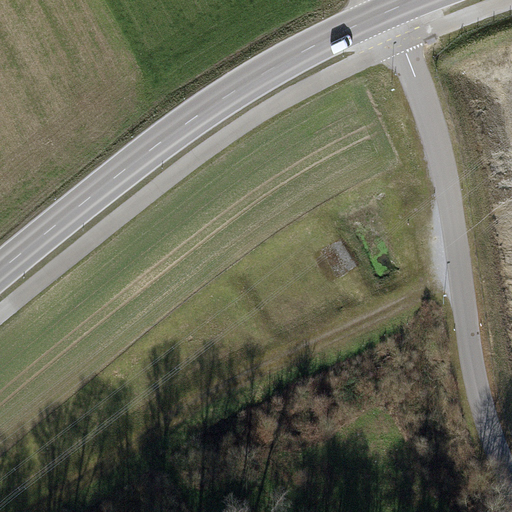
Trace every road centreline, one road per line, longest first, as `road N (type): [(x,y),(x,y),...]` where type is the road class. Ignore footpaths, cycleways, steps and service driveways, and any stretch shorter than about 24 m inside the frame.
road 1 (unclassified): [(511,483),(476,385),(446,175),(388,11)]
road 2 (primary): [(0,271),(229,94),(388,11)]
road 3 (track): [(459,276),(212,393),(127,446)]
